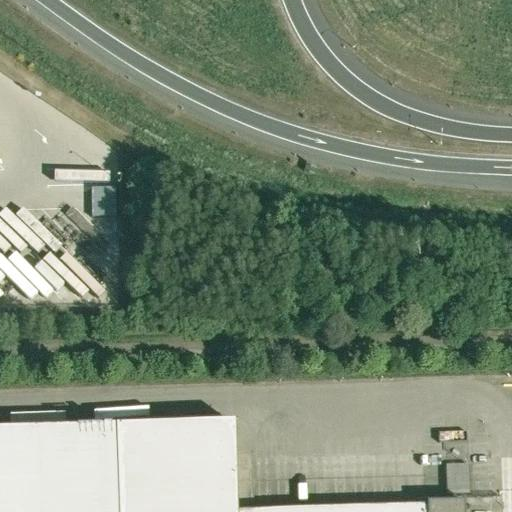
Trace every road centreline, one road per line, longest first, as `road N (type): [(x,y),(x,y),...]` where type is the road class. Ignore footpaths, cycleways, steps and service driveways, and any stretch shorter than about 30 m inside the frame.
road 1 (motorway): [(51,0),(118,48),(253,119),(405,161),(511,168)]
road 2 (motorway): [(511,135),(437,124),(367,95),(321,55),(293,0)]
